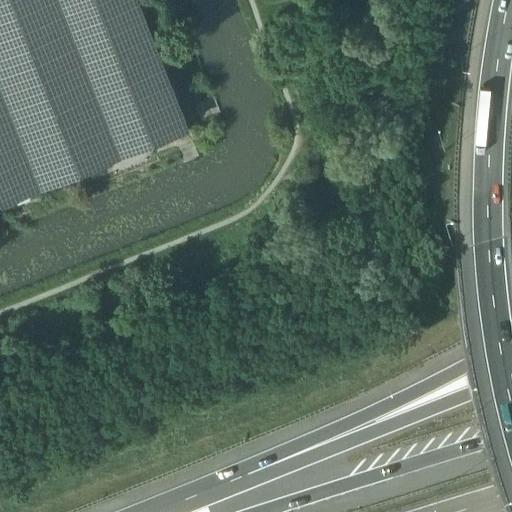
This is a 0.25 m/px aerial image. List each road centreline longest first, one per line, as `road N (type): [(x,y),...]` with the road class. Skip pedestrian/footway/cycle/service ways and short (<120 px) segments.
road 1 (motorway): [(509,0),(488,139),(488,200),(511,400)]
road 2 (motorway): [(511,339),(198,495)]
road 3 (motorway): [(511,378),(198,495)]
road 4 (motorway): [(511,437),(268,511)]
